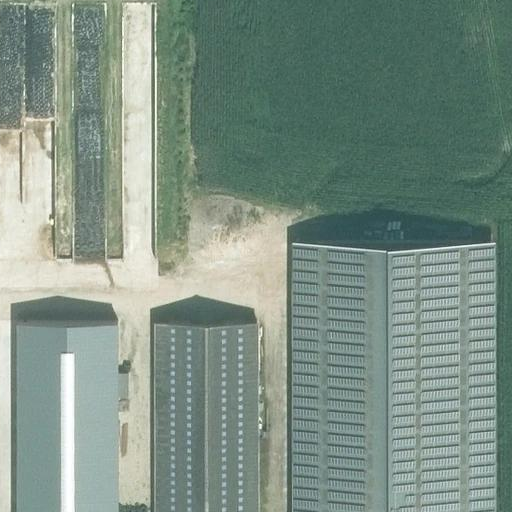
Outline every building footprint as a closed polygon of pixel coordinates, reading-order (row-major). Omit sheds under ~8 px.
[(489,511),(490,243),(286,243),(285,511),(489,511)] [(255,511),(255,314),(157,314),(156,511),(255,511)] [(79,397),(101,397),(101,376),(79,376),(79,397)] [(38,462),(71,461),(71,483),(132,482),(132,491),(149,491),(148,455),(78,455),(78,445),(38,446),(38,462)] [(47,508),(47,496),(20,495),(19,507),(47,508)] [(76,500),(52,501),(53,511),(77,510),(76,500)]
